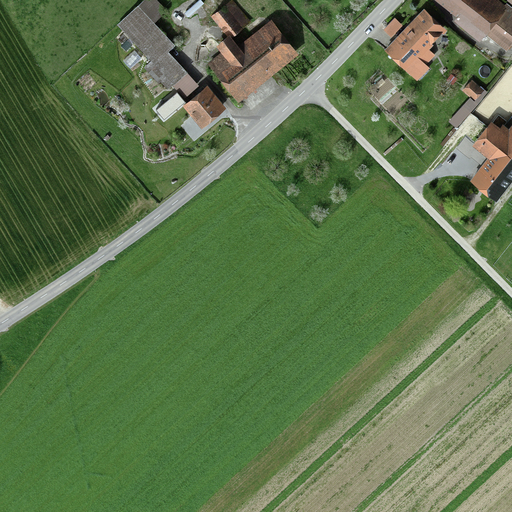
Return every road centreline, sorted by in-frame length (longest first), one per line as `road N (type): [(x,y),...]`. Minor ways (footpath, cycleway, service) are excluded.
road 1 (tertiary): [(393,0),(273,120),(170,207),(0,324)]
road 2 (track): [(306,88),(511,295)]
